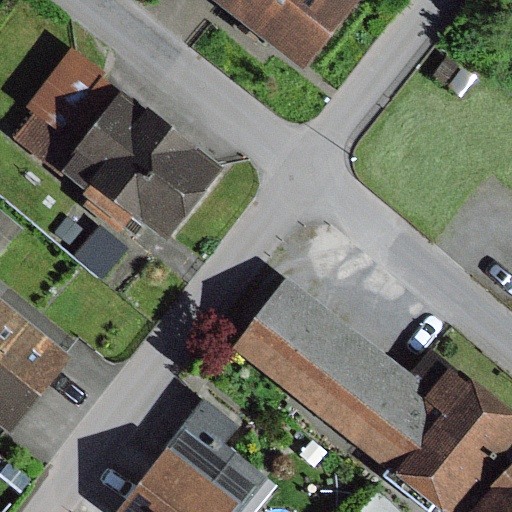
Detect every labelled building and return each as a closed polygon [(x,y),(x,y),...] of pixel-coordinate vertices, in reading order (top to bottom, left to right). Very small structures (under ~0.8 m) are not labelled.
[(215,0),(306,72),(363,0),(215,0)] [(72,50),(27,108),(37,115),(16,142),(62,177),(64,174),(86,191),(82,195),(89,200),(84,207),(120,234),(134,216),(168,243),(226,168),(72,50)] [(0,256),(23,229),(0,210),(0,256)] [(129,249),(99,226),(74,258),(104,281),(129,249)] [(234,350),(444,511),(464,511),(487,483),(484,481),(511,444),(511,412),(431,350),(412,375),(288,280),(234,350)] [(0,297),(0,425),(10,434),(73,357),(0,297)] [(206,402),(119,511),(235,511),(241,506),(244,508),(267,480),(223,445),(237,427),(206,402)] [(491,488),(469,511),(511,511),(511,463),(490,487),(491,488)]
